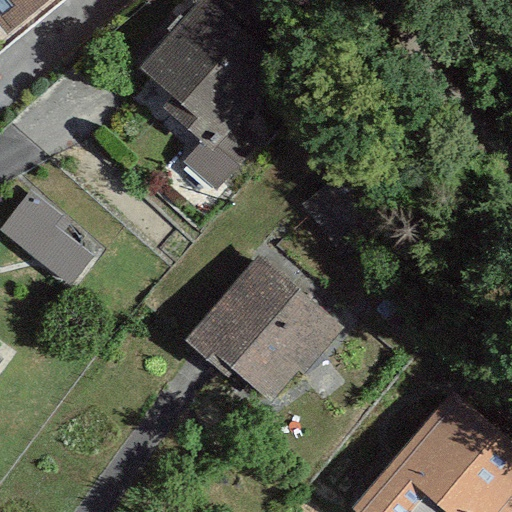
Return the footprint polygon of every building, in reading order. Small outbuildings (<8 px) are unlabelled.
[(0,0),(0,56),(80,0),(0,0)] [(201,2),(122,77),(227,187),(307,112),(201,2)] [(0,234),(0,238),(73,289),(101,248),(27,196),(0,234)] [(265,261),(194,345),(277,416),(348,331),(265,261)] [(511,511),(511,456),(446,399),(370,485),(401,511),(511,511)]
